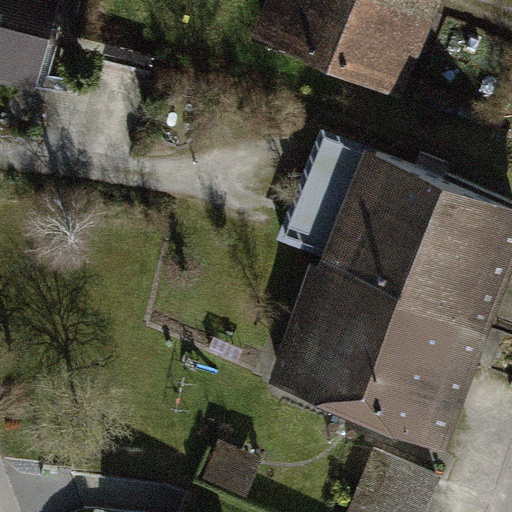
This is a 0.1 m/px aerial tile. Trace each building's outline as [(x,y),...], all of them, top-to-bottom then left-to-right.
[(52,0),(0,0),(0,65),(33,75),(52,0)] [(278,0),(265,31),(391,84),(420,15),(426,0),(278,0)] [(419,166),(325,132),(287,231),(337,250),(330,264),(475,321),(511,214),(511,200),(443,172),(447,163),(423,155),(419,166)] [(475,321),(330,264),(285,381),(430,438),(475,321)] [(420,511),(436,473),(375,448),(353,503),(376,511),(420,511)]
